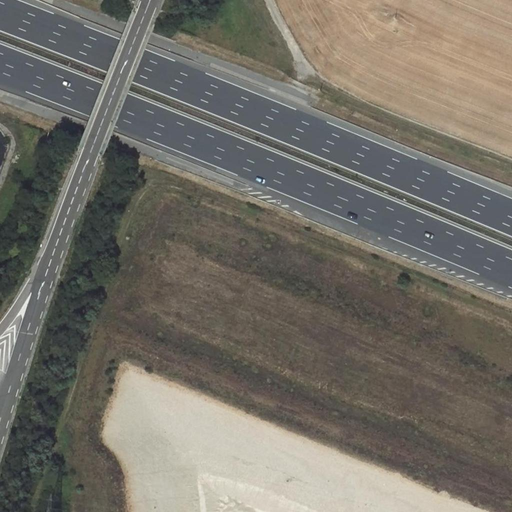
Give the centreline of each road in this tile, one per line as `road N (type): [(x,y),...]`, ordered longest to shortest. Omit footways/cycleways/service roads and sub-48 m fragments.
road 1 (track): [(29,511),(139,193),(150,181),(511,322)]
road 2 (motorway): [(0,62),(511,269)]
road 3 (motorway): [(511,216),(0,10)]
road 4 (secondary): [(150,0),(40,279)]
road 5 (track): [(271,0),(318,77),(511,158)]
